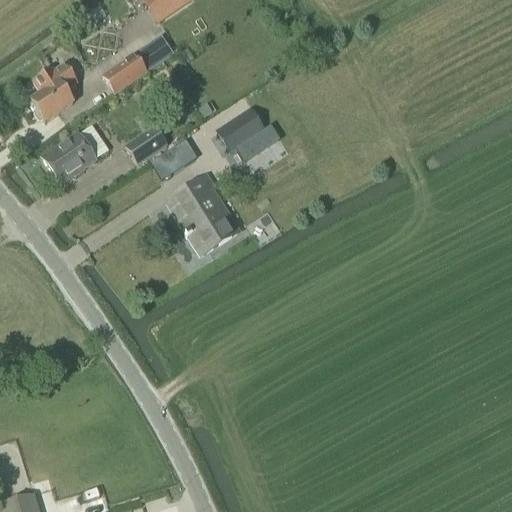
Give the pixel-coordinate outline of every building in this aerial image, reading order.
[(168,0),(143,0),(137,5),(152,27),(176,11),(168,0)] [(100,80),(113,99),(146,77),(133,58),(100,80)] [(28,104),(44,126),(72,107),(64,96),(76,88),(61,67),(53,73),(51,71),(30,85),(39,97),(28,104)] [(212,116),(206,107),(196,113),(202,122),(212,116)] [(269,131),(262,135),(249,114),(215,135),(229,156),(235,153),(243,165),(277,143),(269,131)] [(40,163),(58,189),(94,165),(93,163),(107,153),(91,129),(76,139),(76,138),(40,163)] [(122,149),(136,169),(166,149),(153,129),(122,149)] [(195,162),(184,144),(172,152),(183,169),(195,162)] [(204,256),(230,240),(205,199),(214,193),(206,180),(172,202),(179,214),(172,218),(186,241),(187,240),(198,258),(204,255),(204,256)] [(0,505),(0,511),(36,511),(31,496),(0,505)]
